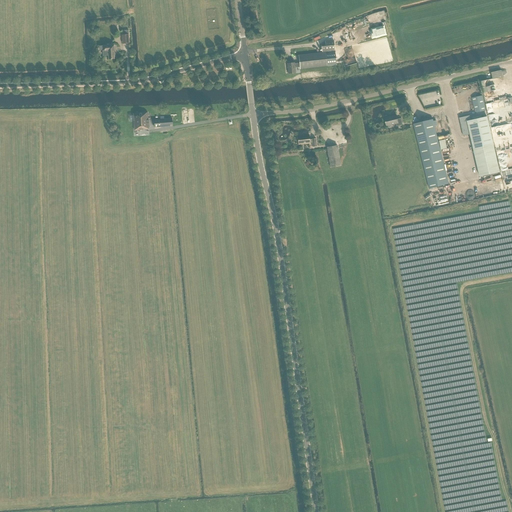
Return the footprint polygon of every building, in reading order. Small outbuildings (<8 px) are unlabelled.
[(318,41),(319,40),(319,39),(324,37),(323,34),(316,36),(310,38),(312,43),(318,41)] [(322,52),(335,51),(334,40),(325,42),(326,45),(321,46),(322,52)] [(102,46),(103,51),(103,56),(108,55),(109,59),(114,59),(113,45),(102,46)] [(287,64),(288,74),(296,73),(295,68),(300,67),(300,69),(328,66),(326,52),(299,55),(300,63),(295,63),(287,64)] [(492,72),(493,80),(503,77),(502,70),(492,72)] [(476,113),(486,111),(482,96),(472,98),(476,113)] [(135,130),(149,129),(148,113),(133,114),(135,130)] [(391,117),(385,119),(387,126),(396,123),(397,126),(403,125),(401,118),(398,119),(396,115),(391,116),(391,117)] [(500,172),(487,116),(471,120),(470,115),(459,118),(463,136),(470,134),(480,177),(500,172)] [(163,116),(154,117),(154,128),(173,126),(172,118),(163,118),(163,116)] [(429,188),(449,184),(433,119),(414,124),(429,188)] [(309,135),(298,136),(299,145),(313,143),(313,147),(317,146),(316,139),(312,139),(312,140),(310,140),(309,135)] [(337,146),(327,148),(330,167),(341,166),(337,146)]
